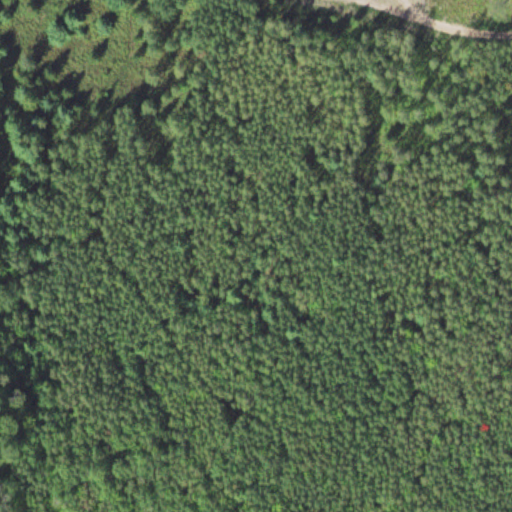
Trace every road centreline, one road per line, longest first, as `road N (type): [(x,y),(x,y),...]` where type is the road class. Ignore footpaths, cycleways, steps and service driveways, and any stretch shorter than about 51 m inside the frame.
road 1 (track): [(0,364),(475,367),(511,377)]
road 2 (track): [(332,0),(432,26),(511,33)]
